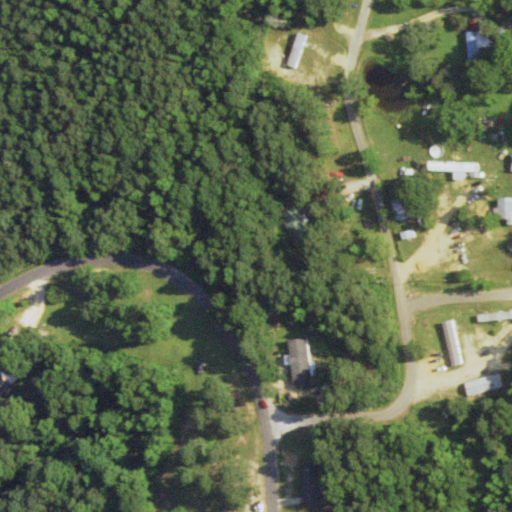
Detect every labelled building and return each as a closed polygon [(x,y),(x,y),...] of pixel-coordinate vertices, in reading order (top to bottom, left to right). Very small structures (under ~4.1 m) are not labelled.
[(468,80),(478,80),(478,33),(468,33),(468,80)] [(452,191),(461,191),(461,147),(452,147),(452,191)] [(392,195),(393,220),(415,219),(415,194),(392,195)] [(311,238),(297,207),(278,216),(292,247),(311,238)] [(452,368),(462,366),(454,322),(443,324),(452,368)] [(314,387),(312,339),(292,340),(294,387),(314,387)] [(0,401),(11,387),(0,378),(0,401)] [(503,397),(502,391),(474,395),(475,401),(503,397)] [(463,437),(492,432),(491,425),(462,430),(463,437)] [(323,505),(321,465),(302,465),(304,506),(323,505)]
